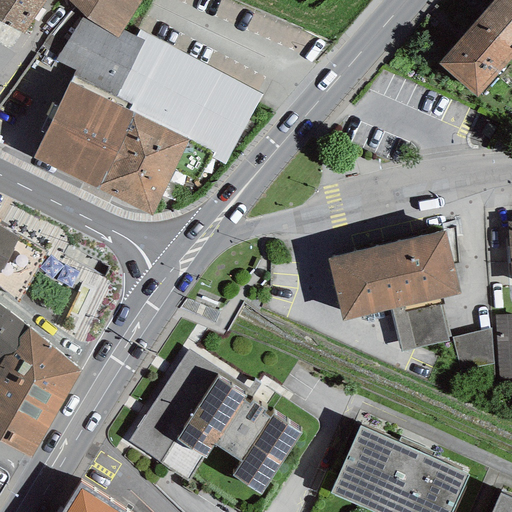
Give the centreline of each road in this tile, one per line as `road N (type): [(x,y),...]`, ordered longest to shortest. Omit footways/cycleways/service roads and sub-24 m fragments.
road 1 (secondary): [(196,239),(405,0)]
road 2 (secondary): [(177,264),(19,511)]
road 3 (residential): [(511,163),(469,167),(253,226)]
road 4 (tertiary): [(0,176),(177,264)]
